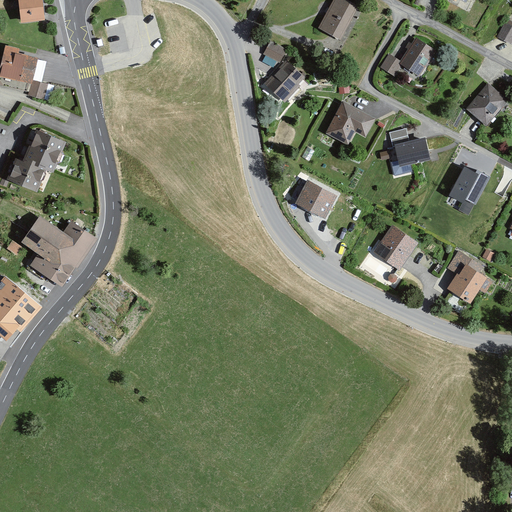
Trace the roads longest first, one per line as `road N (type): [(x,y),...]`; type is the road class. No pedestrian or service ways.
road 1 (tertiary): [(511,343),(418,317),(324,269),(292,242),(269,207),(228,29)]
road 2 (tertiary): [(2,398),(28,350),(98,262),(111,225),(77,0)]
road 3 (residential): [(404,8),(368,86),(511,166)]
road 4 (unknown): [(250,21),(331,44),(358,14)]
